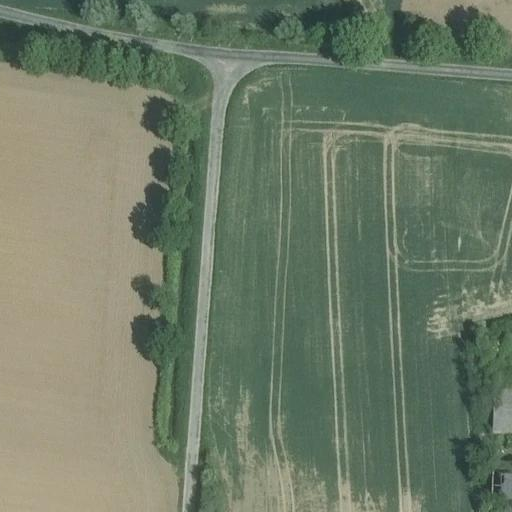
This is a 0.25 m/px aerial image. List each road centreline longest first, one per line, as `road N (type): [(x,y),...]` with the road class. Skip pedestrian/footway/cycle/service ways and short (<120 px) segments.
road 1 (residential): [(0,11),(225,52),(511,72)]
road 2 (track): [(187,511),(225,52)]
